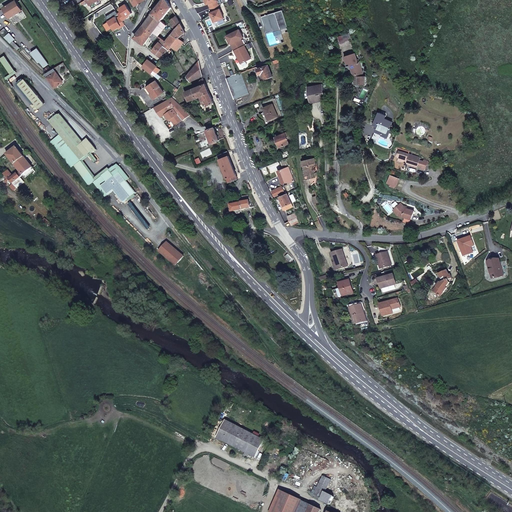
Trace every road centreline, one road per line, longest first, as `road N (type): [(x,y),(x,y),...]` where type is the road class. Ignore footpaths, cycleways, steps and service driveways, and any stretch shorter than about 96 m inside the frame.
road 1 (primary): [(39,0),(216,240),(302,328)]
road 2 (primary): [(302,328),(417,424),(511,487)]
road 3 (tertiary): [(177,0),(265,207),(284,233)]
road 4 (unclassified): [(162,511),(203,449),(308,498)]
road 5 (residential): [(0,40),(120,161)]
road 6 (unclassified): [(511,200),(422,236),(352,239)]
road 7 (unknown): [(339,189),(343,44)]
